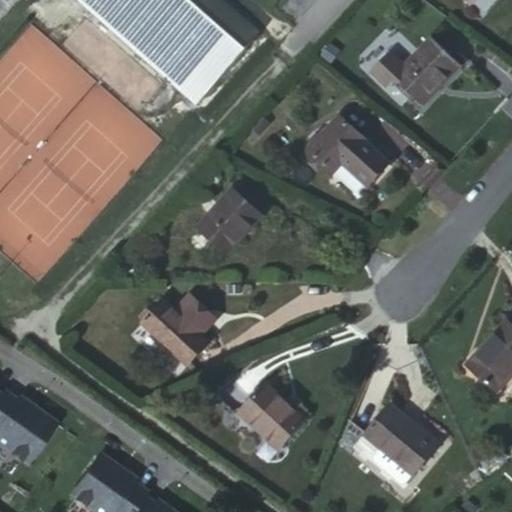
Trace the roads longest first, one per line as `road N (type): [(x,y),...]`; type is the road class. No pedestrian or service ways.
road 1 (track): [(17,338),(282,58)]
road 2 (residential): [(511,173),(408,283)]
